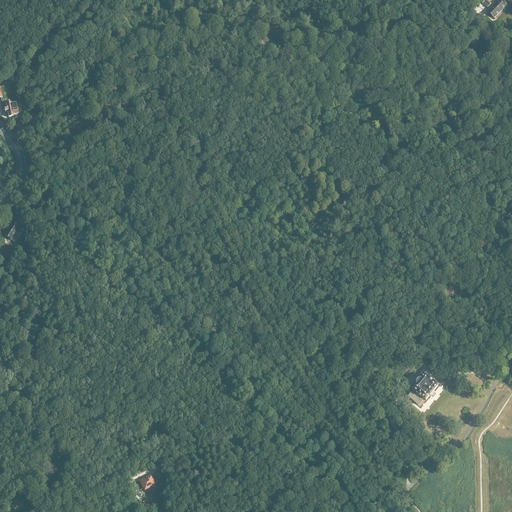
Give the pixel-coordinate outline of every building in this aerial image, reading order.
[(501,0),(499,0),(494,5),(501,12),(507,5),(503,1),(501,0)] [(501,12),(494,5),(488,12),(494,18),(501,12)] [(19,116),(18,114),(20,113),(20,109),(18,110),(17,109),(16,104),(11,105),(11,104),(2,106),(3,110),(4,110),(5,112),(6,112),(6,113),(7,113),(9,118),(19,116)] [(19,239),(14,235),(19,228),(12,223),(4,236),(15,244),(19,239)] [(416,403),(418,405),(424,399),(425,401),(430,396),(434,391),(438,386),(426,375),(422,380),(421,379),(419,380),(417,382),(416,385),(417,385),(413,390),(413,391),(408,397),(415,403),(416,403)] [(163,471),(162,470),(156,474),(159,479),(170,473),(167,467),(166,468),(165,466),(162,468),(163,471)] [(140,482),(143,489),(154,483),(150,476),(140,482)]
